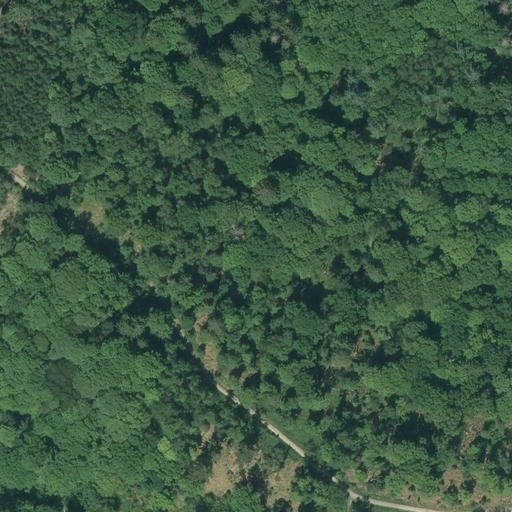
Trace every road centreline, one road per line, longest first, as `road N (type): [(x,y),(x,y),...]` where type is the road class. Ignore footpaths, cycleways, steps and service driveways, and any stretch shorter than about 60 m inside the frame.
road 1 (track): [(0,168),(154,287),(208,378),(350,494)]
road 2 (unknown): [(423,186),(402,196),(343,173),(285,46),(245,0)]
